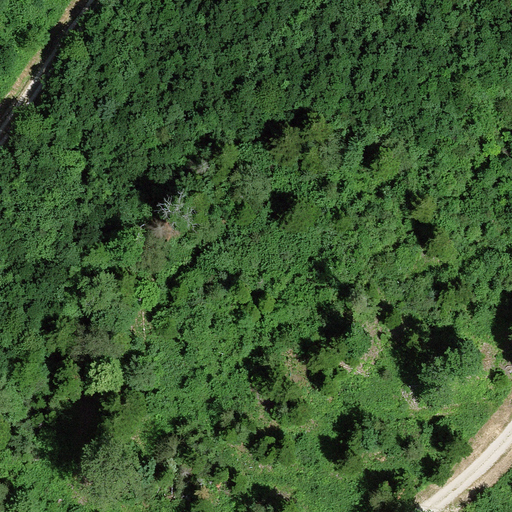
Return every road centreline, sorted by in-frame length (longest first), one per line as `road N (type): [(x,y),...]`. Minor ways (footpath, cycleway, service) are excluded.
road 1 (track): [(0,138),(98,0)]
road 2 (track): [(511,432),(466,481),(422,511)]
